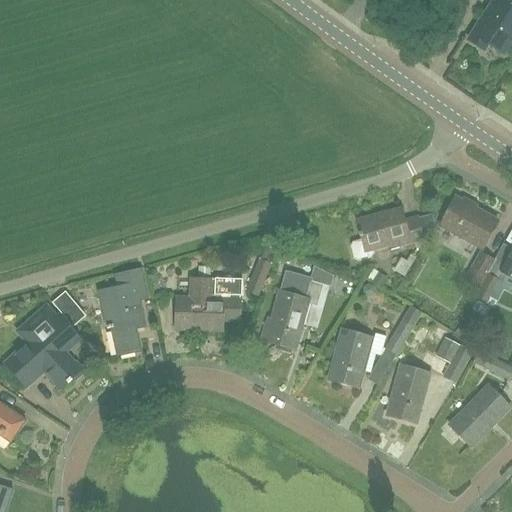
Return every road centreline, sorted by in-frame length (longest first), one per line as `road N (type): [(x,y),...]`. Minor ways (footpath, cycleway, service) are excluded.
road 1 (residential): [(70,511),(80,449),(109,409),(158,382),(195,378),(251,393),(434,511)]
road 2 (unclassified): [(0,291),(393,176),(437,151)]
road 3 (secondary): [(456,123),(289,0)]
